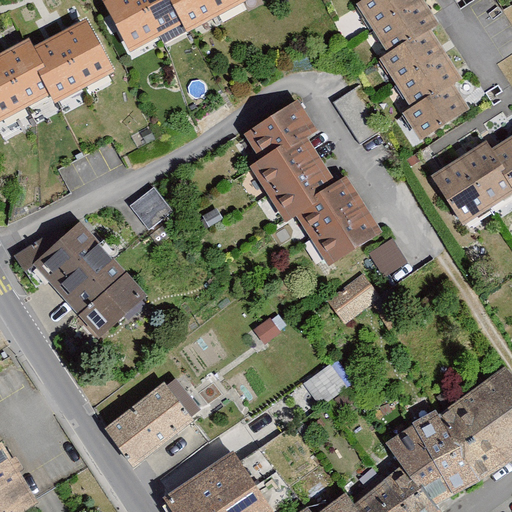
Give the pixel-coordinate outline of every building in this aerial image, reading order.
[(117,0),(110,4),(140,59),(189,32),(194,41),(255,8),(250,0),(117,0)] [(410,119),(427,147),(477,116),(462,92),(469,88),(439,38),(447,33),(426,0),(380,0),(367,8),(398,58),(389,63),(420,113),(410,119)] [(36,45),(0,64),(0,122),(5,132),(58,102),(64,112),(123,79),(92,25),(41,54),(36,45)] [(328,138),(304,102),(249,140),(267,166),(256,174),(297,233),(308,226),(342,276),(373,255),(390,281),(414,265),(352,175),(344,180),(319,144),(328,138)] [(496,146),(439,181),(471,234),(511,209),(511,147),(501,154),(496,146)] [(159,194),(135,213),(155,238),(179,220),(159,194)] [(156,303),(87,229),(81,235),(76,226),(18,261),(32,281),(44,273),(108,348),(156,303)] [(368,277),(331,305),(350,330),(387,302),(368,277)] [(272,324),(258,334),(271,351),(285,341),(272,324)] [(346,364),(310,390),(327,413),(363,386),(346,364)] [(511,469),(511,372),(511,371),(446,421),(442,415),(394,450),(401,460),(334,511),(313,511),(312,511),(310,511),(292,511),(302,505),(294,494),(303,487),(294,474),(284,480),(270,462),(253,474),(236,451),(167,497),(177,511),(445,511),(495,484),(511,469)] [(143,476),(204,428),(199,422),(207,416),(183,385),(175,391),(173,388),(112,437),(143,476)] [(0,448),(0,511),(48,511),(11,451),(4,455),(0,448)]
